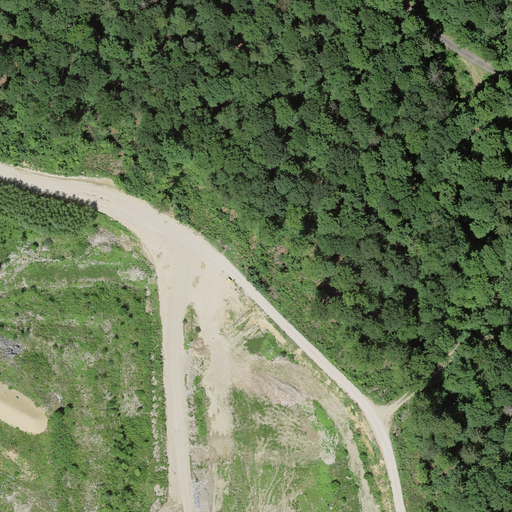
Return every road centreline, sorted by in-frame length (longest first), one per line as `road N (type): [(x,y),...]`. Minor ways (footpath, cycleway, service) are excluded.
road 1 (track): [(402,511),(377,419),(298,334),(201,249),(104,203),(0,175)]
road 2 (unknown): [(252,294),(257,385),(238,511)]
road 3 (track): [(511,77),(438,36),(404,0)]
